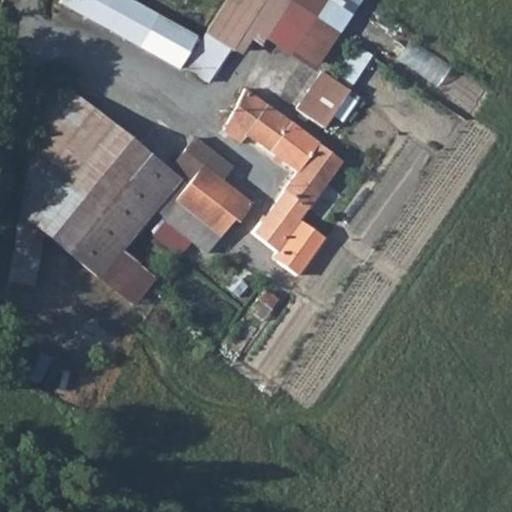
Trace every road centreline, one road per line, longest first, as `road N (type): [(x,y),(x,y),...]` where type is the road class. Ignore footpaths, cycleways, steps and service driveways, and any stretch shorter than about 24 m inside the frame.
road 1 (unknown): [(26,26),(62,40),(207,141)]
road 2 (residential): [(0,164),(31,0)]
